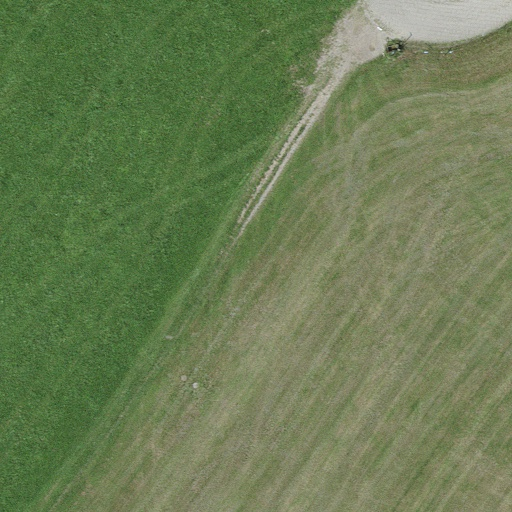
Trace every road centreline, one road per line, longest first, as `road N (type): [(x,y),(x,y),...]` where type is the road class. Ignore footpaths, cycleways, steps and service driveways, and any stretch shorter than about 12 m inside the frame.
road 1 (track): [(389,1),(56,511)]
road 2 (track): [(388,0),(443,31),(511,8)]
